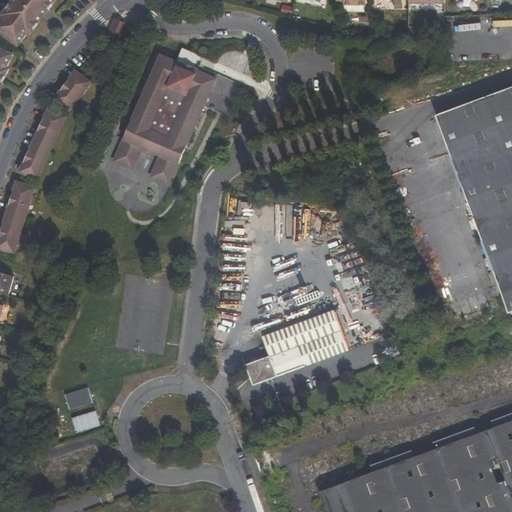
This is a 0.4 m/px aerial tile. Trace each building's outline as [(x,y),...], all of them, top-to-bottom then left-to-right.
[(0,0),(0,29),(17,44),(27,32),(28,33),(38,21),(36,19),(39,16),(36,13),(43,5),(48,9),(54,0),(0,0)] [(394,0),(395,8),(402,9),(402,0),(394,0)] [(36,19),(38,21),(48,9),(43,5),(36,13),(39,16),(36,19)] [(107,36),(119,41),(127,25),(115,19),(107,36)] [(0,80),(1,81),(8,67),(6,66),(13,52),(0,46),(0,80)] [(181,47),(175,62),(179,64),(184,63),(189,51),(181,47)] [(159,157),(177,165),(196,125),(215,80),(196,72),(195,76),(177,67),(179,64),(175,62),(160,55),(124,134),(122,140),(141,148),(159,157)] [(184,63),(179,64),(177,67),(195,76),(196,72),(197,69),(184,63)] [(78,72),(74,69),(68,77),(71,80),(78,72)] [(71,80),(68,77),(63,83),(79,95),(90,82),(78,72),(71,80)] [(62,90),(55,99),(67,109),(79,95),(63,83),(59,87),(62,90)] [(59,87),(52,96),(55,99),(62,90),(59,87)] [(511,88),(437,116),(510,314),(511,313),(511,88)] [(44,116),(41,115),(38,121),(56,131),(63,115),(49,108),(44,116)] [(34,139),(49,146),(56,131),(38,121),(34,128),(38,130),(34,139)] [(38,130),(34,128),(30,137),(34,139),(38,130)] [(23,152),(42,162),(49,146),(34,139),(29,147),(26,146),(23,152)] [(131,169),(141,148),(122,140),(112,160),(131,169)] [(42,162),(23,152),(20,158),(24,160),(19,169),(34,177),(42,162)] [(149,177),(166,184),(168,185),(177,165),(159,157),(149,177)] [(20,158),(15,167),(19,169),(24,160),(20,158)] [(28,201),(33,185),(19,180),(16,189),(12,188),(9,195),(28,201)] [(8,213),(22,218),(28,201),(9,195),(7,202),(11,203),(8,213)] [(0,224),(0,230),(16,235),(22,218),(8,213),(5,223),(1,222),(0,224)] [(16,235),(0,230),(0,236),(1,236),(0,238),(0,246),(11,251),(16,235)] [(0,272),(0,293),(8,296),(13,277),(0,272)] [(247,366),(255,385),(350,351),(335,311),(263,338),(270,357),(247,366)] [(388,341),(393,354),(398,352),(393,339),(388,341)] [(88,388),(65,394),(70,409),(92,403),(88,388)] [(72,419),(77,435),(101,427),(96,412),(72,419)] [(511,511),(511,421),(325,491),(332,511),(511,511)]
